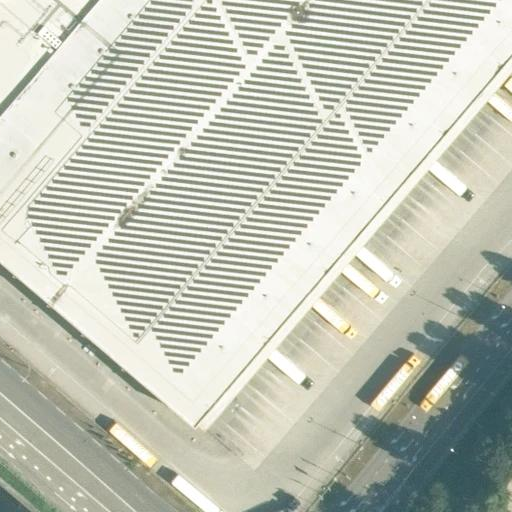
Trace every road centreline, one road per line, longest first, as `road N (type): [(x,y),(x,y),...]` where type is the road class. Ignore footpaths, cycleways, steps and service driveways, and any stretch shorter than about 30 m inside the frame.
road 1 (unclassified): [(511,335),(367,511)]
road 2 (primary): [(151,511),(0,375)]
